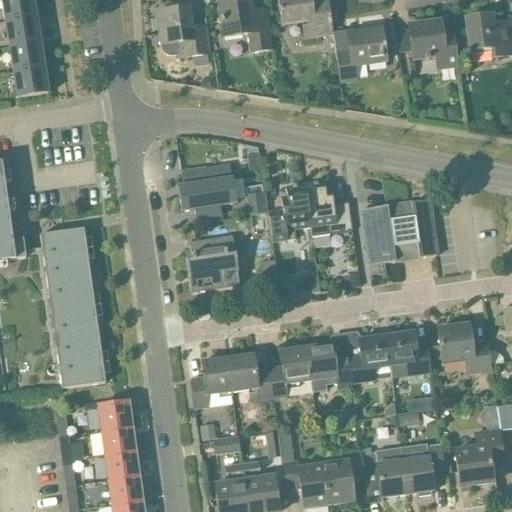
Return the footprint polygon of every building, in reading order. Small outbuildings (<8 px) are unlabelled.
[(0,0),(5,24),(36,19),(32,0),(0,0)] [(312,4),(311,0),(277,0),(281,28),(301,25),(304,41),(332,37),(327,2),(312,4)] [(253,14),(251,2),(219,7),(224,41),(247,37),(248,46),(250,55),(272,52),(267,12),(253,14)] [(192,31),(189,12),(156,16),(161,49),(162,48),(162,50),(163,53),(166,57),(170,58),(183,56),(183,61),(210,57),(206,29),(192,31)] [(492,17),(464,21),(466,35),(469,53),(491,50),(492,60),(511,57),(511,42),(509,24),(493,27),(492,17)] [(9,50),(40,45),(36,19),(5,24),(9,50)] [(458,68),(456,56),(454,36),(453,32),(442,34),(440,25),(408,29),(408,31),(394,32),(397,55),(411,53),(413,63),(443,58),(445,70),(458,68)] [(385,65),(380,33),(347,38),(349,55),(335,57),(340,85),(354,82),(352,70),(385,65)] [(13,75),(44,70),(40,45),(9,50),(13,75)] [(44,70),(13,75),(17,101),(48,96),(44,70)] [(0,264),(25,261),(23,242),(12,243),(1,165),(0,165),(0,264)] [(183,188),(177,189),(179,197),(181,214),(194,212),(196,222),(221,218),(220,208),(236,206),(233,180),(231,181),(229,167),(205,171),(205,170),(187,173),(188,174),(181,175),(183,188)] [(304,188),(310,227),(312,240),(328,238),(352,235),(348,205),(333,207),(331,194),(325,195),(324,186),(304,188)] [(261,187),(245,189),(247,198),(249,217),(265,215),(263,195),(261,187)] [(310,227),(304,188),(285,191),(286,200),(280,201),(282,214),(267,216),(272,246),(295,243),(312,240),(310,227)] [(435,259),(428,204),(361,213),(368,268),(435,259)] [(105,386),(83,232),(39,238),(61,392),(105,386)] [(239,287),(233,242),(189,248),(192,263),(185,264),(189,294),(239,287)] [(261,283),(277,281),(274,262),(259,264),(261,283)] [(299,293),(323,292),(322,279),(298,281),(299,293)] [(472,348),(469,327),(438,331),(443,366),(465,363),(467,376),(491,373),(487,346),(472,348)] [(414,334),(386,338),(391,370),(392,379),(408,377),(408,378),(431,375),(427,349),(416,351),(414,334)] [(360,358),(348,360),(352,386),(376,383),(376,381),(374,373),(391,370),(386,338),(358,342),(360,358)] [(332,346),(306,350),(311,384),(313,394),(327,392),(326,386),(337,384),(338,392),(353,390),(352,386),(348,360),(334,362),(332,346)] [(269,371),(274,401),(287,399),(286,388),(311,384),(306,350),(280,353),(283,369),(269,371)] [(227,361),(232,395),(248,393),(250,404),(259,403),(274,401),(269,371),(255,373),(253,357),(227,361)] [(232,395),(227,361),(202,364),(204,380),(191,382),(195,412),(208,410),(207,398),(232,395)] [(434,396),(425,398),(427,412),(436,411),(434,396)] [(101,434),(131,430),(128,405),(97,410),(101,434)] [(511,405),(485,409),(488,431),(511,428),(511,405)] [(58,440),(68,439),(64,412),(54,414),(58,440)] [(131,430),(101,434),(104,459),(135,454),(131,430)] [(505,468),(500,432),(474,436),(476,449),(454,452),(460,490),(493,485),(491,469),(505,468)] [(278,435),(278,434),(265,435),(269,461),(281,459),(279,445),(278,435)] [(290,434),(278,435),(279,445),(291,443),(290,434)] [(240,454),(238,438),(213,441),(215,458),(240,454)] [(58,440),(61,465),(71,463),(84,461),(81,444),(76,445),(69,446),(68,439),(58,440)] [(426,447),(401,450),(403,463),(404,463),(408,497),(419,495),(419,498),(432,497),(431,494),(434,493),(432,477),(445,475),(443,457),(441,446),(426,448),(426,447)] [(375,454),(375,455),(362,457),(365,482),(366,487),(380,485),(382,501),(408,497),(404,463),(403,463),(401,450),(375,454)] [(135,454),(104,459),(107,483),(138,479),(135,454)] [(323,467),(329,508),(354,504),(351,484),(365,482),(362,457),(362,455),(347,457),(348,463),(323,467)] [(449,456),(443,457),(445,475),(451,475),(449,456)] [(74,488),(71,463),(61,465),(65,489),(74,488)] [(329,508),(323,467),(298,470),(297,464),(282,466),(286,493),(300,491),(303,511),(329,508)] [(243,468),(249,511),(278,511),(274,478),(260,480),(258,466),(243,468)] [(218,511),(249,511),(243,468),(227,470),(229,485),(215,487),(218,511)] [(138,479),(107,483),(111,508),(142,503),(138,479)] [(77,511),(74,488),(65,489),(67,511),(77,511)] [(142,511),(142,503),(111,508),(111,511),(142,511)]
